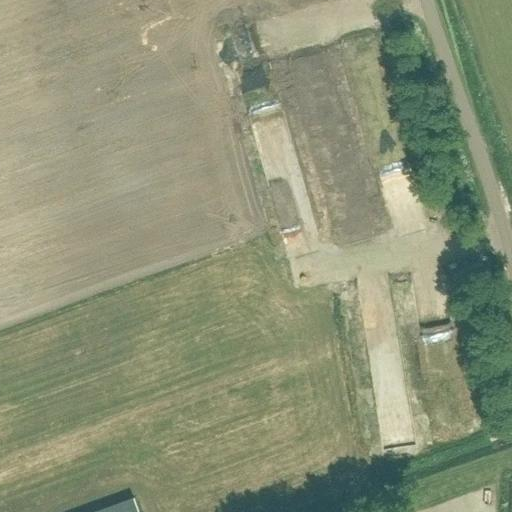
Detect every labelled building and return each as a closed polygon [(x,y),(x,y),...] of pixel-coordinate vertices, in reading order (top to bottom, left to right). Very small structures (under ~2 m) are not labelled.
[(397,144),(397,86),(378,86),(378,96),(367,96),(367,106),(373,106),(373,144),(397,144)] [(387,229),(382,208),(353,216),(358,236),(387,229)] [(373,333),(383,401),(410,397),(400,329),(373,333)] [(413,400),(385,401),(388,448),(416,446),(413,400)] [(482,507),(495,508),(496,486),(482,486),(482,507)]
